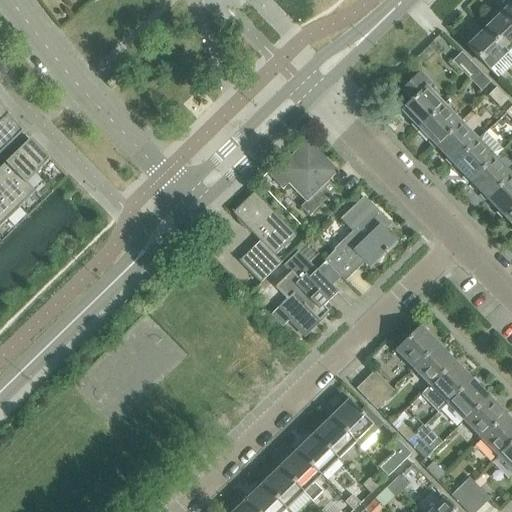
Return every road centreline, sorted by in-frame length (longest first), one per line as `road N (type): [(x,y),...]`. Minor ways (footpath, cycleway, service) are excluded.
road 1 (residential): [(177,511),(456,243)]
road 2 (tertiary): [(381,23),(325,55),(179,192)]
road 3 (tertiary): [(179,192),(4,0)]
road 4 (residential): [(456,243),(313,96)]
road 5 (tertiary): [(0,392),(134,261)]
road 6 (tertiary): [(196,210),(313,96)]
